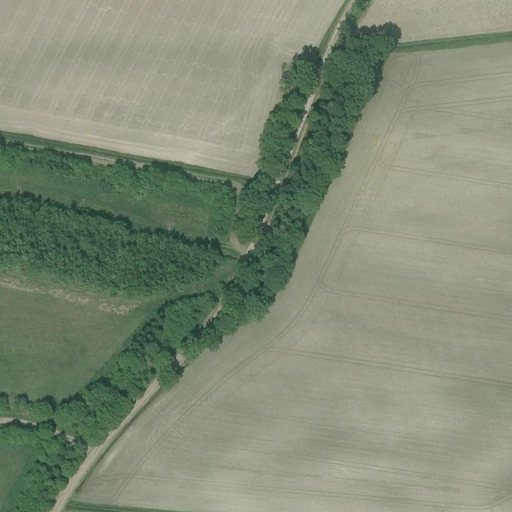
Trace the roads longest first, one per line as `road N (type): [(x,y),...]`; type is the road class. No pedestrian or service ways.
road 1 (track): [(0,141),(239,187),(244,205),(231,237),(244,263)]
road 2 (track): [(244,263),(356,0)]
road 3 (track): [(93,447),(215,316),(244,263)]
